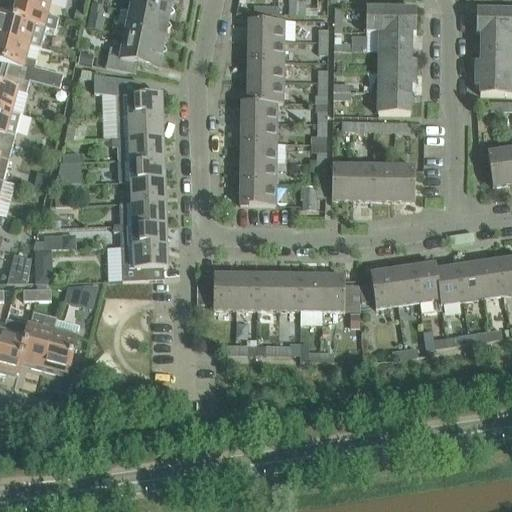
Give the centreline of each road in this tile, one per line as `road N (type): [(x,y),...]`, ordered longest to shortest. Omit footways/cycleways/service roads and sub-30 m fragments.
road 1 (secondary): [(511,426),(0,502)]
road 2 (residential): [(204,235),(377,239),(457,227)]
road 3 (residential): [(204,235),(197,87),(214,0)]
road 4 (residential): [(457,227),(458,127),(448,102),(444,0)]
road 5 (residential): [(169,404),(182,400),(185,386),(186,261),(204,235)]
